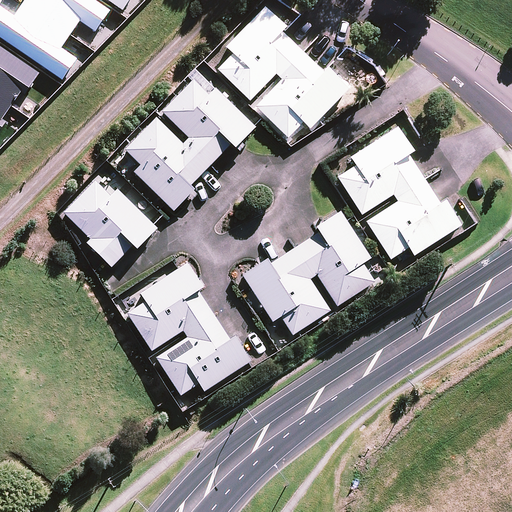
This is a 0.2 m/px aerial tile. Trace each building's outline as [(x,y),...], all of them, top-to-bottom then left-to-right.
[(216,67),(249,100),(275,73),(280,78),(254,105),(286,137),(302,121),(308,127),(347,88),(324,65),(321,68),(282,30),(286,26),(264,6),(224,46),(230,53),(216,67)] [(182,145),(155,117),(124,148),(138,161),(131,169),(170,207),(230,145),(234,148),(255,126),(215,88),(210,92),(195,77),(160,111),(187,139),(182,145)] [(364,220),(389,258),(407,246),(412,254),(459,223),(442,197),(438,200),(407,153),(412,150),(396,125),(349,156),(354,164),(336,175),(361,214),(392,194),(395,199),(364,220)] [(154,227),(118,187),(109,194),(96,179),(62,210),(111,265),(154,227)] [(280,315),(291,333),(329,308),(310,278),(315,275),(334,304),(373,280),(361,261),(369,256),(339,208),(314,224),(318,230),(270,260),(267,256),(240,273),(271,321),(280,315)] [(152,351),(182,332),(185,338),(155,357),(180,395),(189,389),(194,396),(248,361),(184,264),(139,293),(144,301),(126,313),(152,351)]
